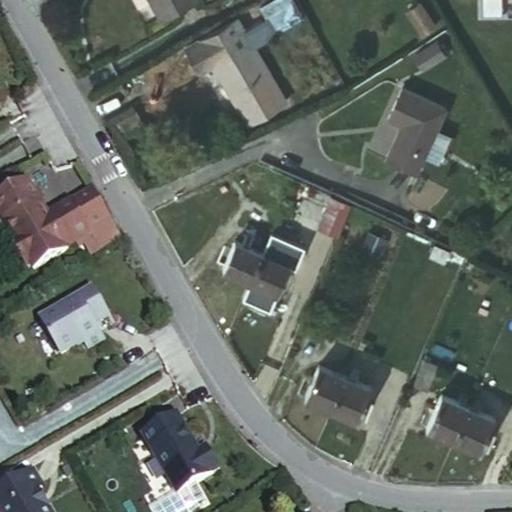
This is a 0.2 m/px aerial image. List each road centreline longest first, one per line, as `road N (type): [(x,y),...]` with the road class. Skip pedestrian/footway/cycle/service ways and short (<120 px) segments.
road 1 (residential): [(300,459),(228,382),(11,7)]
road 2 (residential): [(511,500),(445,503),(350,488),(300,459)]
